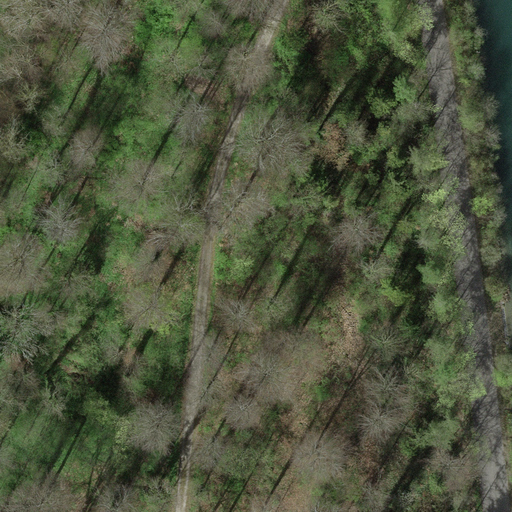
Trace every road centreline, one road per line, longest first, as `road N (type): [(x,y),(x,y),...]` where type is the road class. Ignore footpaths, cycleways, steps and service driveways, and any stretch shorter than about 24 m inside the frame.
road 1 (track): [(287,0),(242,89),(204,209),(192,357),(167,511)]
road 2 (unclassified): [(497,511),(427,0)]
